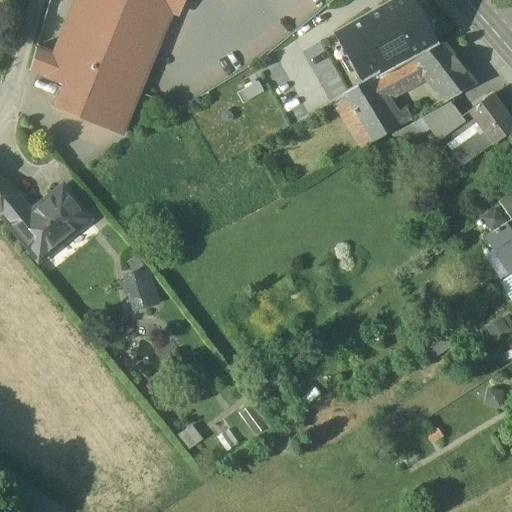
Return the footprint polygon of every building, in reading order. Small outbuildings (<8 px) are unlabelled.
[(76,0),(69,17),(68,18),(69,19),(61,38),(60,37),(60,38),(60,39),(54,56),(50,54),(51,51),(50,51),(49,54),(37,49),(38,46),(37,48),(35,47),(35,49),(30,69),(29,69),(29,70),(30,71),(30,70),(47,77),(46,78),(47,78),(48,77),(64,84),(55,107),(55,106),(54,108),(56,108),(64,111),(63,112),(65,112),(65,111),(77,117),(78,118),(79,117),(91,122),(91,123),(92,123),(93,123),(105,128),(106,129),(106,128),(120,134),(119,134),(121,135),(121,134),(121,133),(129,114),(130,113),(129,113),(137,94),(138,93),(137,92),(145,73),(146,74),(146,72),(153,53),(154,54),(154,52),(161,33),(162,33),(163,32),(162,32),(170,13),(171,12),(170,12),(175,0),(76,0)] [(411,0),(395,0),(332,36),(360,85),(368,80),(370,80),(377,80),(413,60),(438,46),(430,32),(433,31),(417,3),(414,5),(411,0)] [(438,46),(413,60),(421,72),(432,89),(463,71),(442,43),(438,46)] [(413,60),(377,80),(370,80),(368,80),(381,102),(408,86),(406,81),(421,72),(413,60)] [(463,71),(432,89),(442,103),(473,85),(463,71)] [(381,102),(368,80),(360,85),(344,94),(346,98),(367,131),(373,142),(396,129),(391,120),(381,102)] [(55,88),(37,81),(34,87),(52,95),(55,88)] [(511,130),(511,124),(491,97),(469,113),(483,132),(492,144),(493,145),(511,130)] [(367,131),(346,98),(333,106),(353,140),(367,131)] [(450,102),(421,118),(429,129),(433,134),(460,115),(450,102)] [(409,122),(402,110),(393,115),(391,120),(396,129),(409,122)] [(460,115),(433,134),(439,142),(465,122),(460,115)] [(421,118),(393,134),(403,148),(429,129),(421,118)] [(483,132),(452,154),(462,167),(492,144),(483,132)] [(21,196),(0,178),(0,216),(2,218),(18,199),(21,196)] [(37,208),(30,214),(18,199),(3,217),(32,254),(43,245),(48,252),(88,220),(62,188),(48,200),(46,198),(35,207),(37,208)] [(511,193),(498,203),(510,222),(511,220),(511,193)] [(511,234),(505,224),(483,239),(507,276),(511,272),(511,234)] [(511,274),(499,283),(511,301),(511,299),(511,274)] [(150,275),(126,280),(134,313),(157,307),(150,275)] [(499,319),(487,328),(495,340),(508,330),(499,319)] [(452,345),(442,330),(417,346),(427,361),(452,345)] [(267,428),(250,407),(241,414),(259,435),(267,428)] [(200,439),(191,426),(176,437),(184,449),(200,439)] [(236,445),(227,433),(219,439),(228,451),(236,445)]
